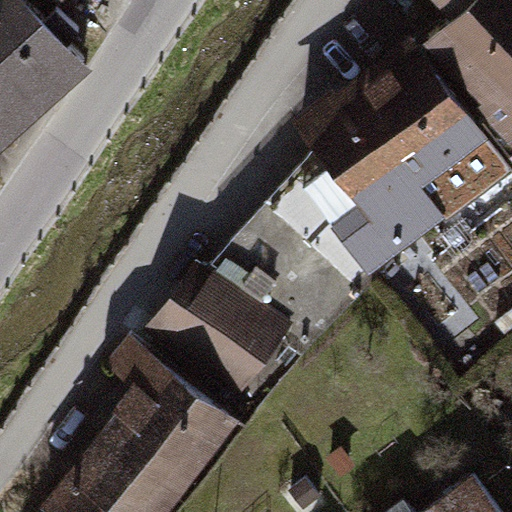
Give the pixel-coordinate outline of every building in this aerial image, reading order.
[(0,0),(0,158),(106,67),(46,0),(0,0)] [(511,0),(479,0),(435,38),(511,126),(511,0)] [(511,191),(511,161),(419,35),(307,109),(331,144),(408,252),(450,220),(461,233),(511,191)] [(331,144),(151,330),(240,397),(289,338),(302,352),(408,252),(331,144)] [(136,386),(47,501),(60,511),(181,511),(254,419),(137,329),(109,365),(136,386)] [(511,511),(511,509),(483,471),(427,511),(511,511)]
